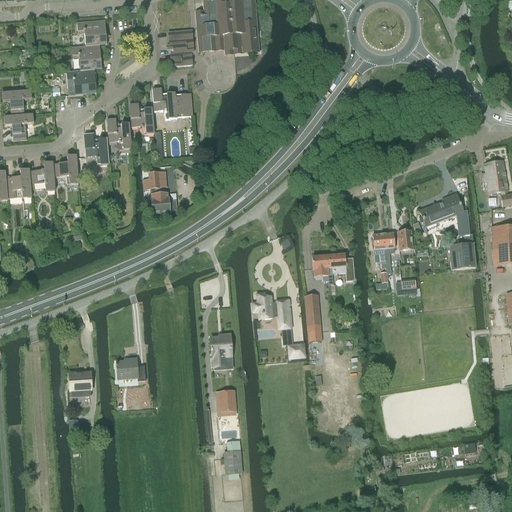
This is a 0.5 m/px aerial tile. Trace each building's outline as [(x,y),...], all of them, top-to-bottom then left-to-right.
[(195,14),(198,53),(224,51),(224,56),(259,53),(254,0),(219,0),(219,2),(202,4),(203,13),(195,14)] [(84,35),(85,48),(99,47),(107,46),(104,22),(76,25),(77,36),(84,35)] [(173,55),(171,55),(172,69),(192,67),(191,54),(193,54),(191,31),(169,33),(170,47),(172,47),(173,55)] [(80,73),(94,72),(101,71),(99,47),(85,48),(71,49),(72,60),(78,60),(80,73)] [(66,74),(67,85),(68,98),(96,96),(94,72),(80,73),(66,74)] [(176,120),(192,119),(191,96),(174,97),(174,95),(161,96),(161,90),(152,91),(153,114),(164,113),(164,122),(176,121),(176,120)] [(9,104),(10,118),(24,117),(23,103),(31,102),(31,93),(1,95),(2,105),(9,104)] [(152,110),(151,110),(139,111),(138,105),(129,106),(130,129),(141,128),(142,136),(153,136),(152,110)] [(13,143),(26,142),(25,127),(34,126),(33,116),(24,117),(10,118),(4,119),(4,128),(11,128),(13,143)] [(119,152),(131,151),(129,125),(116,126),(115,121),(106,121),(108,144),(118,143),(119,152)] [(86,160),(86,162),(86,167),(81,168),(81,173),(97,172),(97,167),(108,166),(106,140),(93,142),(93,136),(84,137),(85,153),(85,160),(86,160)] [(53,166),(54,180),(66,179),(67,187),(79,186),(76,157),(67,158),(67,165),(53,166)] [(486,175),(481,176),(482,185),(487,184),(488,195),(500,194),(500,197),(499,197),(502,209),(511,207),(511,194),(508,196),(507,193),(503,163),(484,165),(486,175)] [(29,173),(30,187),(45,186),(45,194),(55,193),(54,180),(53,166),(52,164),(43,165),(43,172),(29,173)] [(6,180),(8,202),(22,201),(31,200),(30,187),(29,173),(29,171),(19,172),(20,179),(6,180)] [(150,191),(151,201),(152,217),(169,215),(169,213),(176,212),(176,202),(168,203),(168,199),(162,200),(161,187),(165,187),(164,174),(148,175),(148,181),(142,181),(143,191),(150,191)] [(456,195),(448,199),(456,217),(458,236),(463,236),(470,235),(467,213),(464,213),(456,195)] [(442,204),(419,213),(426,229),(456,217),(448,199),(441,201),(442,204)] [(511,227),(490,229),(491,251),(511,249),(511,227)] [(399,253),(412,251),(411,233),(397,235),(399,253)] [(393,235),(382,236),(385,261),(386,264),(386,265),(387,276),(391,275),(390,261),(389,256),(393,255),(395,253),(395,249),(393,235)] [(464,246),(448,247),(450,271),(451,273),(458,272),(461,272),(474,270),(474,268),(470,235),(463,236),(464,246)] [(382,236),(372,237),(374,251),(374,257),(379,257),(380,266),(386,265),(386,264),(385,261),(382,236)] [(511,265),(511,249),(491,251),(492,267),(511,265)] [(331,269),(332,276),(346,274),(345,256),(328,257),(329,269),(331,269)] [(312,259),(313,271),(314,271),(314,278),(323,277),(324,283),(328,283),(327,276),(332,276),(331,269),(329,269),(328,257),(312,259)] [(253,306),(254,314),(258,313),(259,321),(263,321),(273,320),(273,318),(277,317),(278,331),(291,329),(288,302),(278,303),(278,305),(271,306),(271,298),(265,299),(264,295),(257,296),(258,305),(253,306)] [(318,296),(305,297),(308,341),(321,340),(318,296)] [(223,339),(210,340),(211,358),(213,358),(214,368),(224,368),(223,358),(231,357),(230,338),(222,339),(223,339)] [(290,360),(305,359),(304,346),(288,348),(290,360)] [(137,383),(145,383),(144,368),(137,368),(136,360),(128,361),(128,362),(116,363),(117,382),(137,380),(137,383)] [(90,392),(91,392),(90,376),(76,377),(76,375),(69,375),(70,393),(81,392),(81,395),(91,394),(90,392)] [(220,414),(236,413),(235,393),(218,394),(220,414)] [(225,444),(227,454),(240,453),(239,443),(225,444)] [(240,453),(227,454),(224,454),(226,476),(242,475),(240,453)]
